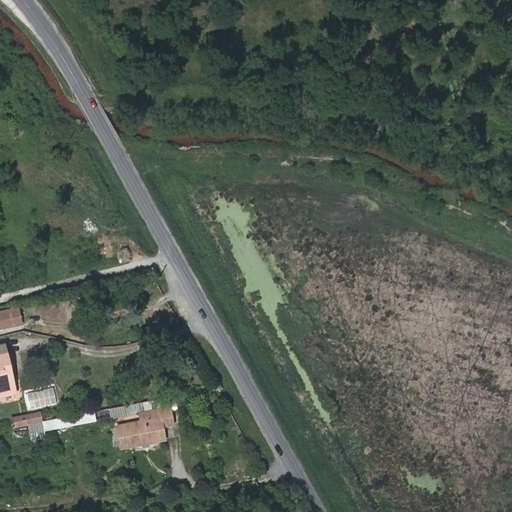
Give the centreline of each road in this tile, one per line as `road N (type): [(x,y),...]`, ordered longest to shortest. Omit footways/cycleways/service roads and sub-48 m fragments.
road 1 (secondary): [(317,511),(110,140)]
road 2 (tertiary): [(110,140),(25,0)]
